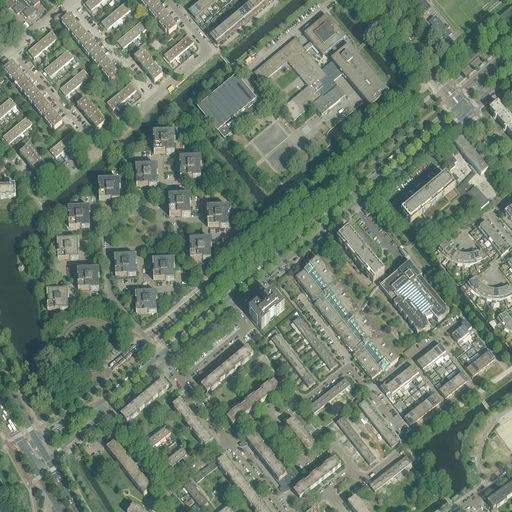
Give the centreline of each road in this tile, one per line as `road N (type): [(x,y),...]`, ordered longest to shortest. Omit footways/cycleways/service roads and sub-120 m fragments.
road 1 (tertiary): [(459,104),(160,355)]
road 2 (tertiary): [(165,361),(465,112)]
road 3 (residential): [(106,236),(111,213),(162,210),(163,222),(164,239),(153,250),(107,253)]
road 4 (residential): [(153,97),(210,48),(168,0)]
road 5 (residential): [(459,104),(373,0)]
road 6 (residential): [(95,145),(12,52)]
road 7 (residential): [(153,97),(69,5)]
road 8 (residential): [(363,481),(407,445),(368,392)]
road 9 (residential): [(160,355),(108,294),(107,253)]
road 10 (residential): [(368,392),(463,317)]
